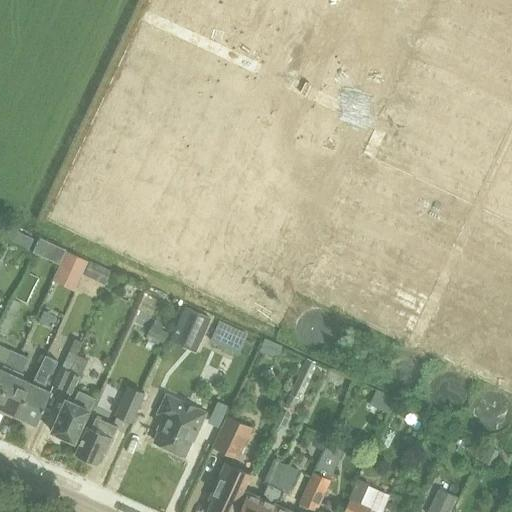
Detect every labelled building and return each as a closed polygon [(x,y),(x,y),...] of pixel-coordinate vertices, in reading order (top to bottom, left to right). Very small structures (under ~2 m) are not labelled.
[(3,239),(15,244),(20,233),(8,227),(3,239)] [(64,250),(51,279),(73,289),(80,273),(86,260),(64,250)] [(88,261),(83,274),(106,284),(112,272),(88,261)] [(0,332),(7,336),(22,302),(11,298),(0,320),(0,332)] [(211,325),(190,315),(177,344),(198,353),(211,325)] [(148,335),(163,343),(167,333),(159,329),(161,326),(154,323),(148,335)] [(232,350),(240,333),(218,323),(210,340),(232,350)] [(60,367),(51,386),(61,390),(77,354),(83,341),(74,338),(61,368),(60,367)] [(2,370),(0,369),(0,398),(20,354),(11,350),(2,370)] [(29,358),(20,354),(0,398),(0,406),(5,409),(5,411),(14,414),(16,414),(18,414),(32,384),(20,378),(29,358)] [(77,354),(61,390),(70,394),(78,378),(79,376),(87,358),(77,354)] [(32,384),(18,414),(24,417),(24,419),(32,423),(34,422),(37,423),(51,392),(42,388),(48,375),(53,373),(59,361),(46,355),(33,384),(32,384)] [(317,361),(307,357),(284,405),(294,410),(317,361)] [(128,385),(116,415),(134,422),(146,392),(128,385)] [(87,411),(89,412),(95,398),(78,390),(73,402),(66,399),(52,431),(61,435),(61,439),(69,442),(72,440),(74,440),(87,411)] [(159,430),(154,441),(185,454),(192,438),(190,437),(192,433),(195,434),(206,410),(165,393),(157,412),(163,415),(157,429),(159,430)] [(227,415),(213,447),(238,458),(252,427),(227,415)] [(91,427),(87,426),(75,454),(85,458),(85,461),(92,464),(94,462),(98,463),(103,451),(106,453),(118,426),(96,417),(91,427)] [(312,472),(299,503),(318,510),(322,501),(331,479),(345,446),(329,439),(314,473),(312,472)] [(256,498),(247,494),(238,511),(265,511),(287,464),(274,458),(263,483),(267,484),(263,492),(266,496),(266,498),(258,495),(256,498)] [(234,511),(251,473),(225,462),(217,482),(216,482),(210,498),(212,499),(207,511),(234,511)] [(298,470),(287,464),(265,511),(286,511),(281,509),(283,506),(275,502),(276,500),(280,500),(284,492),(288,494),(298,470)] [(359,479),(351,498),(344,511),(368,511),(370,507),(361,503),(370,483),(359,479)] [(450,511),(458,496),(438,487),(426,511),(450,511)] [(383,511),(394,511),(401,497),(392,493),(383,511)]
